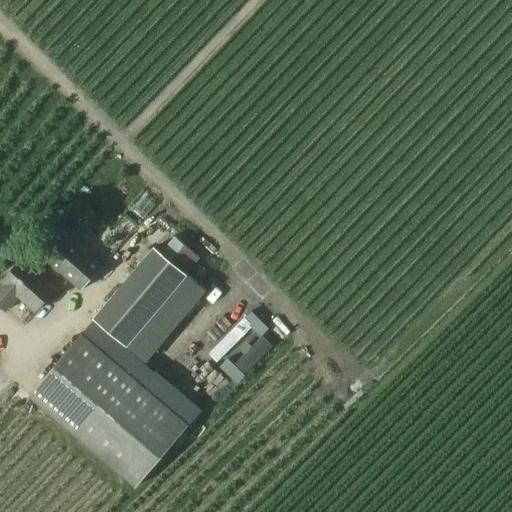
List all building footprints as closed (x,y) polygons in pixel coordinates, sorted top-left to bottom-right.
[(38,274),(49,261),(65,275),(83,291),(104,266),(56,225),(36,250),(39,253),(28,265),(22,260),(2,283),(5,285),(0,290),(0,304),(7,311),(19,298),(36,313),(56,290),(53,287),(38,274)] [(188,275),(186,274),(198,260),(200,258),(188,248),(176,237),(163,251),(161,253),(155,247),(154,247),(94,318),(129,346),(157,313),(188,275)] [(83,330),(29,396),(138,486),(190,423),(193,420),(83,330)] [(189,347),(192,366),(213,363),(210,344),(189,347)] [(202,394),(227,367),(218,359),(198,382),(177,363),(168,373),(185,388),(190,383),(202,394)]
